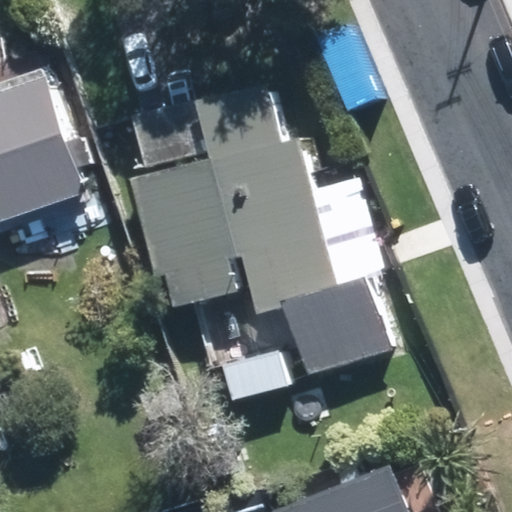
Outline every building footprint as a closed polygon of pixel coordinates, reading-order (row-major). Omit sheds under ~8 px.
[(0,216),(93,184),(52,67),(0,85),(0,216)] [(288,69),(127,104),(139,159),(128,161),(159,303),(245,285),(249,303),(336,284),(288,69)] [(375,275),(287,297),(303,363),(392,341),(375,275)] [(0,326),(11,323),(0,291),(0,326)] [(307,385),(295,344),(225,365),(236,406),(307,385)] [(415,511),(398,471),(297,511),(415,511)]
